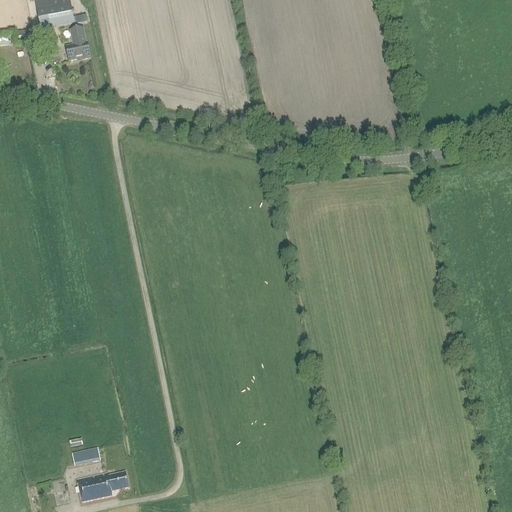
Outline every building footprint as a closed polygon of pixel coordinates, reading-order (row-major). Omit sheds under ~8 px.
[(34,0),(41,31),(74,24),(69,0),(34,0)] [(87,44),(86,44),(83,29),(70,31),(73,48),(66,49),(68,62),(81,59),(81,60),(90,59),(87,44)] [(69,443),(71,449),(82,446),(81,440),(69,443)] [(100,462),(97,449),(72,455),(75,468),(100,462)] [(82,503),(109,497),(112,496),(111,492),(128,488),(125,473),(108,477),(107,474),(77,481),(82,503)] [(66,479),(53,479),(53,491),(66,490),(66,479)]
